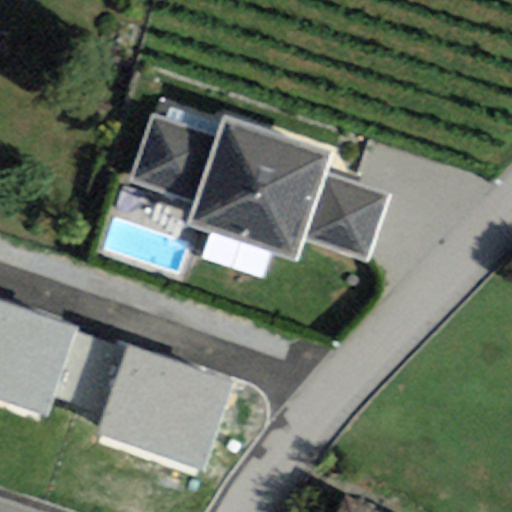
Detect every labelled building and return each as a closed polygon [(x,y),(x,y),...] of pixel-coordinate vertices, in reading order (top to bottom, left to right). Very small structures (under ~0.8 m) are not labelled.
[(389,195),(326,173),(333,153),(223,117),(216,137),(150,115),(128,183),(194,205),(187,226),(297,262),(304,241),(367,262),(389,195)] [(0,401),(47,416),(53,397),(74,334),(76,326),(0,301),(0,401)] [(126,352),(74,334),(53,397),(104,415),(126,352)] [(97,434),(203,471),(234,384),(128,347),(126,352),(104,415),(97,434)] [(335,511),(370,511),(343,498),(335,511)]
